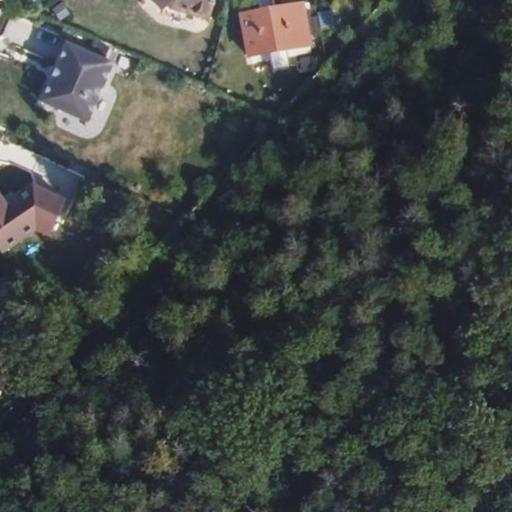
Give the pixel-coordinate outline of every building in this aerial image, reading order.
[(156,0),(161,5),(165,1),(169,5),(199,13),(201,7),(212,10),(214,0),(156,0)] [(306,45),(300,6),(243,16),(250,55),(306,45)] [(201,7),(199,13),(210,16),(212,10),(201,7)] [(114,64),(67,44),(58,67),(60,68),(54,81),(52,80),(42,102),(88,122),(114,64)] [(4,189),(0,191),(0,257),(43,230),(47,235),(73,219),(46,178),(11,200),(4,189)]
